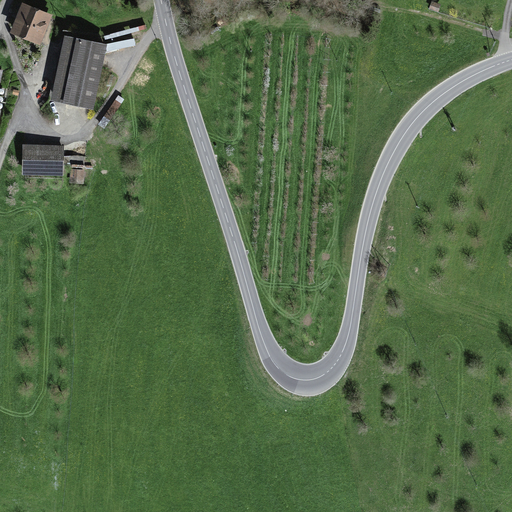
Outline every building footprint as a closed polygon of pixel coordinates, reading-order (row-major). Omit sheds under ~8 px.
[(25,5),(12,34),(41,49),(53,18),(25,5)] [(109,49),(65,40),(52,103),(96,111),(109,49)] [(68,149),(23,148),(23,175),(66,176),(68,149)] [(70,186),(84,186),(85,169),(71,168),(70,186)] [(51,337),(69,339),(72,314),(54,312),(51,337)]
